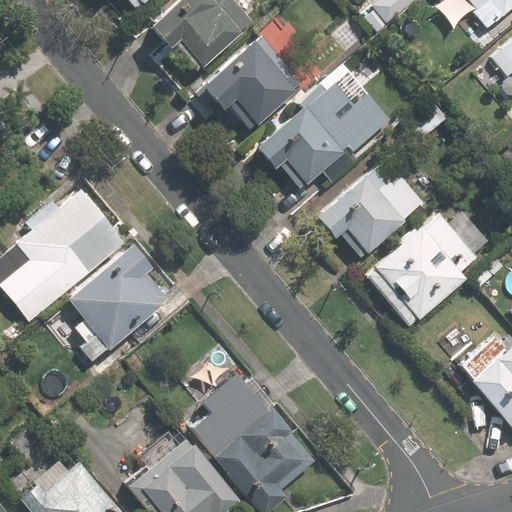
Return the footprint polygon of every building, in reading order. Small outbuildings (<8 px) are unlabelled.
[(266,5),(260,0),(166,0),(145,20),(171,48),(181,39),(204,64),(266,5)] [(511,0),(432,0),(437,5),(442,0),(468,0),(475,7),(470,11),(487,30),(511,7),(511,0)] [(227,102),(252,129),(306,78),(260,29),(193,92),(214,114),(227,102)] [(511,72),(511,34),(490,54),(509,75),(511,72)] [(328,84),(325,80),(257,144),(302,192),(322,174),(329,181),(391,121),(361,89),(368,83),(349,64),(328,84)] [(390,155),(323,212),(358,254),(426,197),(390,155)] [(73,187),(1,245),(45,299),(117,241),(73,187)] [(478,255),(440,211),(366,274),(410,322),(466,274),(461,267),(478,255)] [(142,267),(122,243),(58,295),(103,351),(159,306),(133,275),(142,267)] [(511,423),(511,343),(511,345),(494,331),(460,363),(511,423)] [(282,429),(265,409),(209,453),(257,511),(259,511),(278,497),(268,484),(295,463),(273,436),(282,429)] [(216,511),(233,498),(179,435),(120,485),(143,511),(216,511)] [(118,511),(74,459),(39,489),(32,481),(15,496),(28,511),(118,511)]
